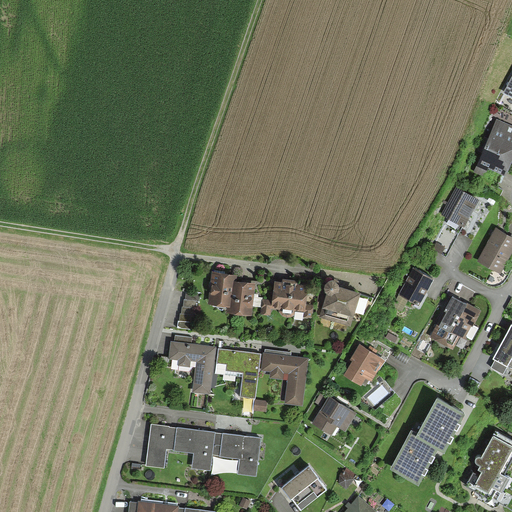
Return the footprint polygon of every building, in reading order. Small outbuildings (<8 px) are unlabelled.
[(511,74),(503,91),(511,95),(511,74)] [(511,126),(498,121),(487,145),(510,154),(511,149),(511,126)] [(487,145),(477,169),(485,172),(488,164),(503,170),(510,154),(487,145)] [(475,198),(457,188),(445,211),(463,221),(475,198)] [(511,247),(511,236),(496,229),(481,259),(501,269),(511,247)] [(430,276),(414,268),(402,292),(418,300),(430,276)] [(234,274),(214,272),(211,301),(231,303),(234,279),(234,274)] [(325,284),(326,287),(329,289),(322,315),(350,323),(359,291),(338,286),(338,281),(335,278),(332,278),(329,278),(327,281),(325,284)] [(254,282),(234,279),(231,303),(231,309),(251,311),(254,282)] [(307,284),(277,281),(275,304),(304,307),(307,284)] [(195,327),(201,297),(186,293),(179,324),(195,327)] [(480,309),(453,295),(446,308),(448,309),(440,324),(438,323),(431,336),(453,347),(460,334),(464,336),(471,323),(472,324),(480,309)] [(511,322),(494,355),(497,357),(491,366),(503,372),(508,363),(511,365),(511,322)] [(215,347),(172,342),(170,357),(179,358),(179,364),(190,365),(191,360),(196,360),(193,390),(209,392),(215,347)] [(361,345),(353,358),(355,359),(347,373),(361,381),(365,374),(371,377),(383,358),(361,345)] [(261,353),(218,348),(216,363),(225,365),(225,369),(234,370),(234,366),(244,367),(240,397),(255,398),(261,353)] [(307,358),(265,352),(263,368),(272,369),(272,373),(280,374),(281,370),(293,371),(289,401),(302,403),(307,358)] [(465,408),(437,393),(416,432),(437,444),(444,447),(465,408)] [(356,411),(329,394),(312,422),(332,434),(338,425),(345,429),(356,411)] [(214,433),(152,425),(147,463),(163,465),(165,446),(194,449),(192,465),(209,467),(214,433)] [(416,432),(410,429),(390,466),(418,481),(437,444),(416,432)] [(503,472),(511,456),(511,438),(495,429),(467,483),(491,496),(497,485),(500,487),(507,474),(503,472)] [(260,437),(223,432),(221,453),(241,456),(239,472),(255,474),(260,437)] [(308,466),(285,485),(301,505),(324,486),(308,466)] [(374,511),(376,511),(359,497),(346,511),(374,511)] [(175,511),(176,506),(139,502),(138,511),(175,511)]
